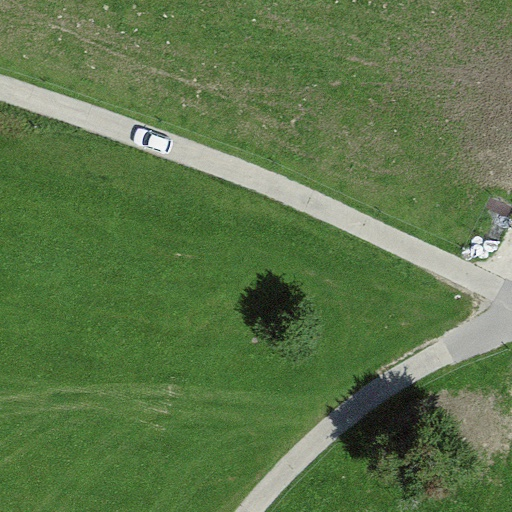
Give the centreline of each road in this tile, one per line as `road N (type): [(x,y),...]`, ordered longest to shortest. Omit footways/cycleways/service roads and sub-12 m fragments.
road 1 (residential): [(0,93),(225,159),(511,293)]
road 2 (residential): [(511,316),(386,386),(275,482),(252,511)]
